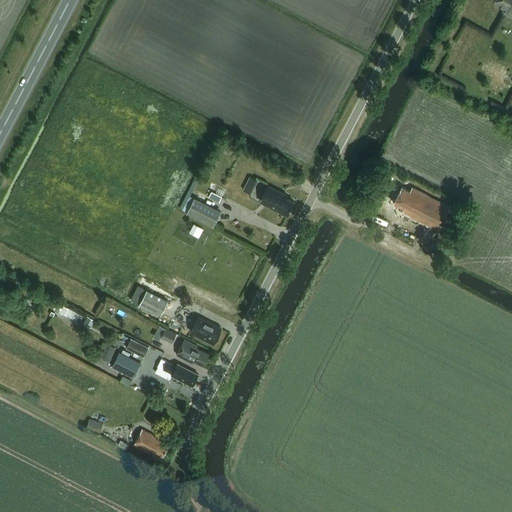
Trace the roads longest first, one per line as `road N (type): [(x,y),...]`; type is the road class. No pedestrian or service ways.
road 1 (tertiary): [(208,511),(189,461),(192,437),(415,0)]
road 2 (trunk): [(0,136),(71,0)]
